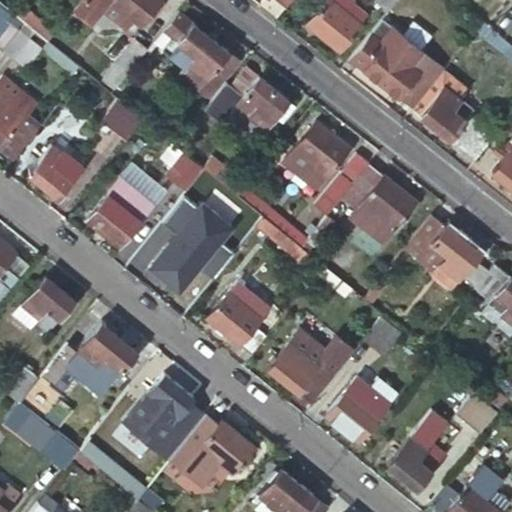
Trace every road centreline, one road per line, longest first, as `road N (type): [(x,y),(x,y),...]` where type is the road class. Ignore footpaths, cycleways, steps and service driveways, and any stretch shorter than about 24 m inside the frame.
road 1 (residential): [(398,511),(0,188)]
road 2 (residential): [(511,229),(222,0)]
